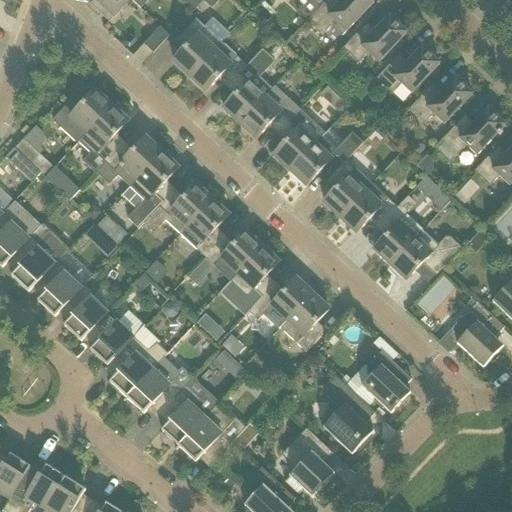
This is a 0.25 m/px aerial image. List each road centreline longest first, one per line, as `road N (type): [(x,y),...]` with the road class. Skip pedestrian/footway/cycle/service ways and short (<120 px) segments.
road 1 (residential): [(457,390),(51,7)]
road 2 (residential): [(457,390),(346,511)]
road 3 (residential): [(189,511),(67,417)]
road 4 (residential): [(67,417),(73,391),(58,359),(0,304)]
road 5 (residential): [(0,118),(51,7)]
